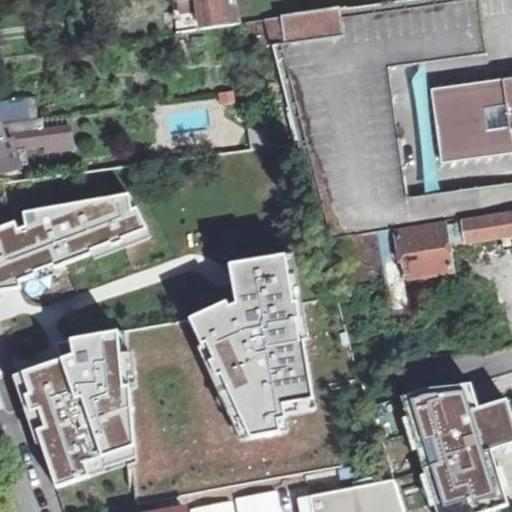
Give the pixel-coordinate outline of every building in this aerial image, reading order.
[(235,0),(172,0),(173,0),(174,0),(177,0),(180,12),(200,10),(202,28),(241,23),(235,0)] [(177,0),(174,0),(173,0),(177,32),(202,28),(200,10),(180,12),(177,0)] [(465,217),(508,210),(505,185),(407,199),(389,68),(487,55),(479,0),(404,0),(339,9),(344,37),(272,47),(323,239),(397,228),(465,217)] [(272,47),(344,37),(339,9),(265,19),(272,47)] [(508,105),(511,130),(511,129),(511,80),(433,91),(443,164),(511,153),(511,134),(511,131),(489,133),(486,108),(508,105)] [(0,103),(0,124),(2,124),(31,119),(27,100),(0,103)] [(0,175),(19,171),(20,174),(56,169),(47,122),(13,126),(14,141),(9,142),(2,124),(0,124),(0,175)] [(21,228),(0,236),(0,300),(28,297),(28,289),(44,283),(44,279),(58,274),(59,277),(99,261),(98,258),(116,252),(116,254),(130,250),(129,246),(155,236),(143,214),(139,215),(137,200),(29,219),(30,233),(25,235),(21,228)] [(511,215),(466,223),(468,244),(503,238),(505,250),(511,248),(511,215)] [(465,217),(397,228),(398,235),(445,227),(466,223),(465,217)] [(397,228),(323,239),(329,260),(338,294),(355,291),(357,301),(406,293),(404,280),(460,271),(456,252),(450,253),(445,227),(398,235),(397,228)] [(297,267),(240,277),(246,316),(241,318),(238,313),(199,331),(213,360),(218,358),(225,372),(221,374),(228,389),(233,388),(261,453),(293,447),(291,434),(299,433),(297,421),(327,415),(317,352),(312,353),(308,331),(311,330),(308,313),(305,314),(297,267)] [(69,368),(30,383),(38,404),(32,406),(38,424),(47,422),(52,438),(45,441),(65,501),(101,488),(96,474),(111,469),(113,472),(148,461),(142,398),(135,398),(130,343),(80,351),(83,367),(71,371),(69,368)] [(511,432),(511,393),(509,384),(476,395),(467,366),(404,385),(442,506),(507,486),(492,439),(511,432)] [(351,486),(391,473),(387,459),(348,467),(351,486)] [(403,511),(391,473),(351,486),(321,495),(326,511),(403,511)] [(237,511),(282,511),(279,493),(235,499),(237,511)]
